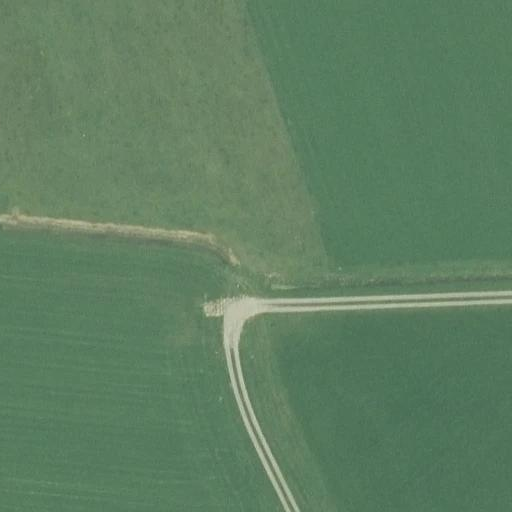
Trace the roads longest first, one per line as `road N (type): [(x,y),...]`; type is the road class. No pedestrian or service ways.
road 1 (track): [(0,214),(222,238),(244,264),(249,305)]
road 2 (track): [(511,296),(249,305)]
road 3 (track): [(249,305),(233,316),(229,351),(242,413),(292,511)]
